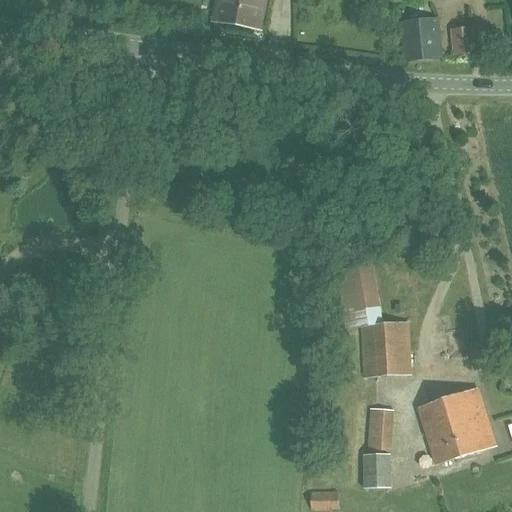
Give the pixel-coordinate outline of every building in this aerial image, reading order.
[(259,29),(264,0),(220,0),(216,21),(259,29)] [(405,62),(442,59),(438,19),(401,23),(405,62)] [(475,55),(472,28),(452,30),(455,57),(475,55)] [(347,331),(362,329),(365,379),(410,376),(407,323),(384,325),(374,266),(337,274),(347,331)] [(437,466),(495,447),(478,390),(419,409),(437,466)] [(390,489),(390,456),(365,456),(365,490),(390,489)] [(311,511),(316,511),(340,511),(340,492),(311,493),(311,511)]
